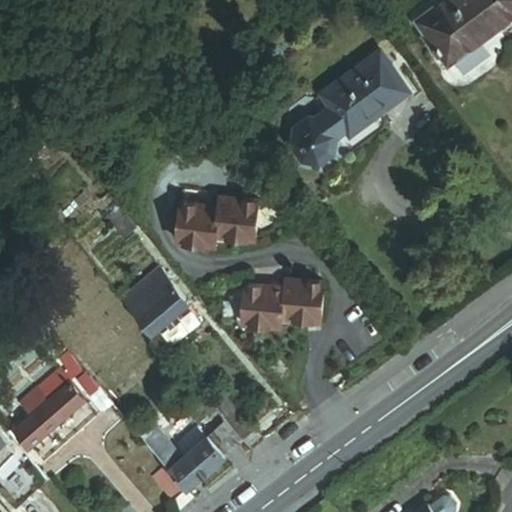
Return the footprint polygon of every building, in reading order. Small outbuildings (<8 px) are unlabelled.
[(511,0),(450,0),(422,21),(450,60),(511,15),(511,0)] [(352,131),(410,89),(384,54),(323,99),(332,111),(313,125),(306,123),(292,133),(290,149),(300,162),(316,165),(329,155),(332,138),(349,125),(352,131)] [(197,210),(178,210),(178,244),(217,245),(217,244),(217,238),(248,239),(256,239),(257,201),(238,201),(238,203),(218,203),(217,213),(197,212),(197,210)] [(120,210),(109,220),(127,240),(138,230),(120,210)] [(161,268),(122,302),(154,339),(168,327),(179,317),(193,305),(161,268)] [(264,292),(245,292),(245,327),(284,327),(284,326),(284,320),(316,321),(324,321),(324,283),(305,283),(305,285),(285,285),(284,295),(264,295),(264,292)] [(185,325),(179,317),(168,327),(175,334),(185,325)] [(17,435),(30,451),(86,402),(61,373),(20,409),(31,421),(16,434),(17,435)] [(101,390),(90,377),(80,386),(92,399),(101,390)] [(146,442),(169,467),(157,478),(176,500),(255,431),(223,394),(211,404),(226,422),(208,438),(184,459),(176,449),(159,430),(146,442)] [(152,422),(139,433),(146,442),(159,430),(152,422)] [(199,428),(176,449),(184,459),(208,438),(199,428)] [(0,468),(16,454),(8,446),(11,443),(0,432),(0,468)] [(434,511),(421,494),(398,511),(434,511)]
